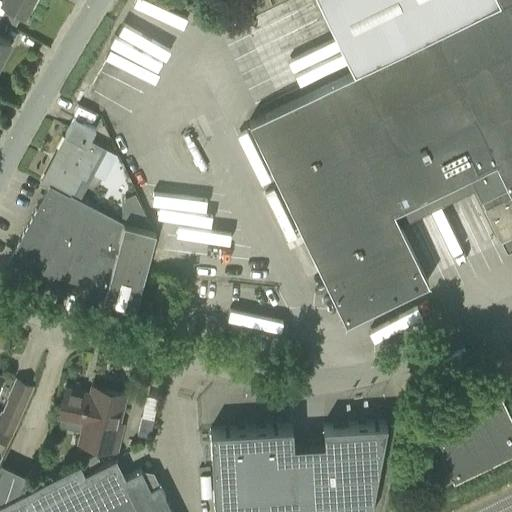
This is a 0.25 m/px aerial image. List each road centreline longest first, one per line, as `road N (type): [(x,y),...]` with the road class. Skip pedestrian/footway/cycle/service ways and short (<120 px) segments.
road 1 (tertiary): [(0,303),(263,377),(312,383),(383,371),(511,311)]
road 2 (tertiary): [(0,174),(101,0)]
